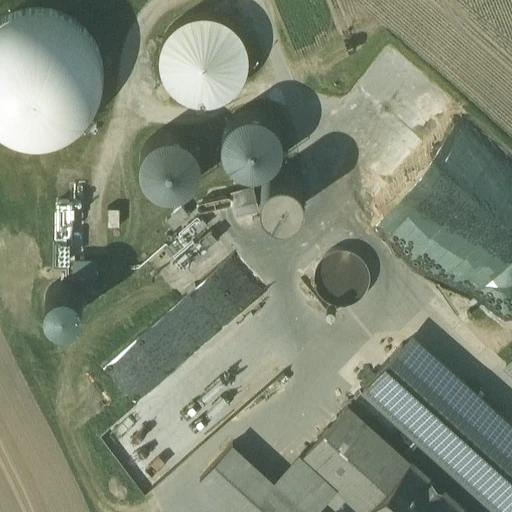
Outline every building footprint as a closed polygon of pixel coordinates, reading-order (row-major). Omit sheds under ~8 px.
[(0,120),(7,126),(30,134),(53,133),(75,123),(91,105),(99,82),(97,59),(87,37),(69,21),(46,13),(23,15),(1,25),(0,26),(0,120)] [(172,80),(185,90),(200,95),(216,94),(230,87),(240,75),(245,60),(244,44),(237,30),(225,19),(209,14),(193,16),(179,23),(169,35),(164,50),(165,66),(172,80)] [(225,150),(233,160),(243,166),(255,168),(266,165),(276,157),(282,147),(284,135),(281,124),(273,114),(263,108),(251,107),(240,110),(230,117),(224,127),(222,139),(225,150)] [(143,173),(150,182),(161,188),(172,190),(184,187),(194,180),(200,170),(201,158),(198,146),(191,137),(181,131),(169,129),(157,132),(148,139),(142,150),(140,161),(143,173)] [(264,202),(270,208),(278,211),(287,212),(295,208),(301,203),(305,195),(305,186),(302,178),(296,172),(288,168),(279,168),(271,171),(265,177),(262,185),(261,194),(264,202)] [(253,186),(229,191),(234,211),(257,206),(253,186)] [(62,251),(78,252),(80,200),(64,200),(62,251)] [(182,204),(166,219),(174,228),(190,213),(182,204)] [(201,216),(164,247),(171,255),(205,226),(208,223),(201,216)] [(211,228),(175,259),(183,269),(220,237),(211,228)] [(315,284),(320,294),(329,302),(339,305),(351,304),(361,299),(368,290),(372,280),(371,268),(365,258),(357,251),(346,248),(335,249),(325,254),(317,262),(314,273),(315,284)] [(200,360),(200,346),(269,287),(269,279),(243,249),(231,260),(227,260),(142,333),(161,354),(170,354),(166,357),(170,361),(170,371),(175,366),(175,354),(186,353),(198,343),(199,361),(200,360)] [(50,311),(78,320),(88,287),(60,278),(50,311)] [(285,348),(225,321),(216,340),(227,345),(219,363),(237,372),(229,389),(260,403),(285,348)] [(511,511),(511,422),(413,333),(365,386),(505,511),(511,511)] [(363,511),(411,460),(347,404),(302,456),(363,511)] [(307,511),(308,511),(233,443),(200,478),(216,493),(237,511),(307,511)] [(468,511),(411,460),(363,511),(468,511)]
